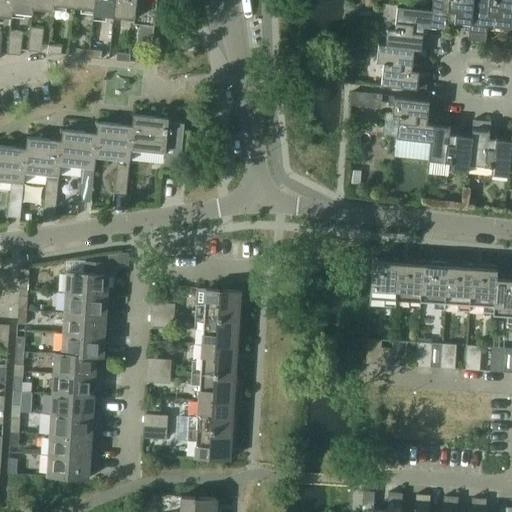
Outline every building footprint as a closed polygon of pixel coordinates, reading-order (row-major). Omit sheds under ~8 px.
[(0,0),(0,14),(12,16),(13,11),(12,11),(13,0),(0,0)] [(13,0),(12,11),(13,11),(33,13),(34,7),(33,7),(33,0),(13,0)] [(33,0),(33,7),(34,7),(54,9),(54,4),(54,0),(33,0)] [(74,0),(74,6),(94,8),(95,0),(74,0)] [(115,0),(95,0),(94,8),(93,14),(114,16),(115,0)] [(115,0),(114,16),(134,18),(135,0),(115,0)] [(157,0),(135,0),(134,18),(132,39),(153,41),(157,0)] [(448,20),(470,23),(471,23),(473,0),(432,0),(432,9),(431,27),(431,26),(448,28),(448,27),(447,27),(448,20)] [(511,32),(511,18),(511,15),(511,13),(511,0),(473,0),(471,23),(470,23),(469,40),(486,41),(486,40),(485,40),(486,32),(487,32),(487,31),(486,31),(487,25),(510,27),(510,32),(511,32)] [(430,26),(431,27),(432,9),(398,5),(395,29),(389,28),(388,27),(386,44),(414,48),(421,49),(424,25),(430,26)] [(30,27),(28,50),(41,52),(44,28),(30,27)] [(7,54),(21,55),(23,31),(10,30),(7,54)] [(412,71),(414,48),(386,44),(379,43),(377,61),(378,61),(378,60),(384,61),(382,85),(427,90),(428,72),(427,72),(427,73),(419,72),(419,71),(418,71),(418,72),(412,71)] [(48,53),(62,54),(62,46),(49,45),(48,53)] [(76,56),(89,57),(90,49),(77,48),(76,56)] [(90,49),(89,57),(102,58),(103,50),(90,49)] [(117,60),(130,61),(131,53),(118,52),(117,60)] [(394,96),(392,113),(393,113),(393,112),(399,113),(397,137),(395,156),(429,159),(431,141),(434,124),(433,123),(432,124),(427,124),(428,111),(429,101),(429,100),(394,96)] [(134,114),(133,125),(131,149),(165,153),(164,165),(180,167),(185,123),(169,122),(169,118),(134,114)] [(508,175),(509,168),(511,140),(488,138),(489,131),(490,131),(489,130),(490,122),(491,122),(491,121),(474,119),(472,136),(469,164),(470,164),(492,166),(492,173),(491,172),(491,173),(508,175)] [(98,122),(97,133),(98,133),(96,157),(130,160),(131,149),(133,125),(98,122)] [(469,171),(470,164),(469,164),(472,136),(449,133),(450,127),(450,126),(434,124),(431,141),(429,159),(453,162),(452,168),(451,168),(451,169),(469,171)] [(63,129),(62,140),(60,164),(94,168),(96,157),(98,133),(97,133),(63,129)] [(28,137),(26,148),(27,148),(25,172),(59,176),(60,164),(62,140),(28,137)] [(0,145),(0,180),(24,183),(25,172),(27,148),(26,148),(0,145)] [(114,193),(127,195),(129,171),(117,170),(114,193)] [(353,170),(351,187),(360,188),(361,171),(353,170)] [(94,179),(81,177),(79,201),(91,202),(94,179)] [(44,208),(56,210),(58,187),(46,185),(44,208)] [(23,194),(11,193),(8,216),(20,217),(23,194)] [(396,306),(396,299),(398,258),(373,257),(370,297),(385,298),(384,305),(396,306)] [(421,308),(421,300),(420,300),(423,260),(398,258),(396,299),(409,299),(409,307),(421,308)] [(445,309),(446,302),(445,302),(448,262),(423,260),(420,300),(421,300),(434,301),(434,308),(445,309)] [(67,271),(66,292),(115,295),(115,287),(108,287),(109,273),(105,273),(106,262),(86,261),(86,272),(67,271)] [(470,311),(470,303),(473,263),(448,262),(445,302),(446,302),(459,303),(459,310),(470,311)] [(483,312),(494,312),(497,274),(498,265),(473,263),(470,303),(484,304),(483,312)] [(30,268),(21,268),(20,283),(29,283),(30,268)] [(511,322),(511,274),(497,274),(494,312),(494,314),(508,315),(508,322),(511,322)] [(197,287),(196,316),(239,319),(240,296),(241,290),(206,288),(197,287)] [(66,292),(65,312),(106,315),(107,302),(114,302),(115,295),(66,292)] [(19,295),(18,309),(27,310),(28,296),(19,295)] [(27,310),(18,309),(18,323),(26,324),(27,310)] [(65,312),(63,332),(112,336),(112,328),(105,328),(106,315),(65,312)] [(203,329),(202,344),(237,347),(239,319),(196,316),(195,328),(203,329)] [(0,323),(0,347),(8,348),(10,324),(0,323)] [(63,332),(62,352),(62,353),(97,355),(97,356),(104,356),(104,343),(111,343),(112,336),(63,332)] [(17,336),(16,350),(25,350),(25,336),(17,336)] [(368,338),(366,362),(380,363),(382,339),(368,338)] [(393,340),(391,364),(405,365),(407,341),(393,340)] [(432,342),(418,342),(416,366),(430,367),(432,342)] [(441,367),(455,368),(457,344),(442,343),(441,367)] [(193,359),(192,372),(235,375),(237,347),(202,344),(201,360),(193,359)] [(481,346),(467,345),(466,369),(480,370),(481,346)] [(490,370),(504,371),(506,347),(492,346),(490,370)] [(25,350),(16,350),(15,364),(24,365),(25,350)] [(55,352),(54,373),(102,376),(103,368),(96,368),(97,356),(97,355),(62,353),(62,352),(55,352)] [(200,385),(199,400),(234,402),(235,375),(192,372),(191,384),(200,385)] [(54,373),(53,393),(94,396),(95,383),(102,383),(102,376),(54,373)] [(14,377),(13,391),(22,391),(23,377),(14,377)] [(22,391),(13,391),(12,405),(21,405),(22,391)] [(53,393),(51,413),(100,417),(100,409),(93,409),(94,396),(53,393)] [(148,400),(148,411),(160,412),(160,401),(148,400)] [(189,416),(188,428),(232,430),(234,402),(199,400),(198,416),(189,416)] [(51,413),(50,434),(92,436),(92,424),(99,424),(100,417),(51,413)] [(12,417),(11,431),(19,432),(20,418),(12,417)] [(188,428),(188,440),(196,441),(195,457),(230,459),(232,430),(188,428)] [(19,432),(11,431),(10,445),(19,446),(19,432)] [(50,434),(49,454),(97,457),(98,450),(91,449),(92,436),(50,434)] [(97,457),(49,454),(47,475),(89,478),(90,464),(97,465),(97,457)] [(18,458),(9,458),(8,473),(17,473),(18,458)] [(400,511),(401,511),(403,493),(389,492),(387,511),(373,510),(375,491),(364,490),(362,511),(400,511)] [(429,511),(431,495),(416,494),(415,511),(410,511),(401,511),(400,511),(429,511)] [(457,511),(458,496),(444,495),(443,511),(457,511)] [(172,511),(215,511),(217,498),(182,496),(181,511),(172,511)] [(485,511),(486,498),(472,497),(471,511),(485,511)]
